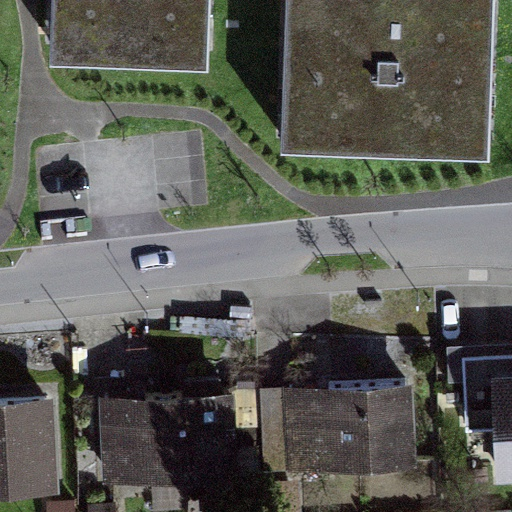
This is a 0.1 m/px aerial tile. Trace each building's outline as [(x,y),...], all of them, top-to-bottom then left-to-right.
[(209,0),(51,0),(49,39),(208,46),(209,0)] [(499,0),(289,0),(284,129),(493,139),(499,0)] [(511,355),(464,358),(468,433),(494,431),(497,482),(511,481),(511,355)] [(426,390),(289,396),(293,478),(430,473),(426,390)] [(243,398),(106,403),(110,486),(247,480),(243,398)] [(63,405),(0,407),(0,490),(67,487),(63,405)]
